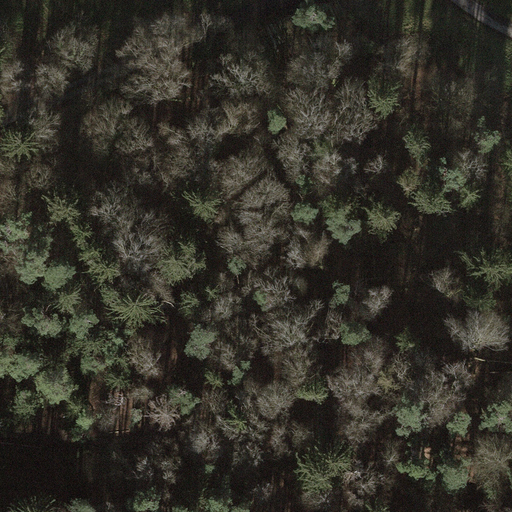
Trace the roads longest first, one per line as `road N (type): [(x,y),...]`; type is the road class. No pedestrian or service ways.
road 1 (track): [(0,336),(68,332),(155,301),(273,238),(263,173)]
road 2 (track): [(295,0),(0,118)]
